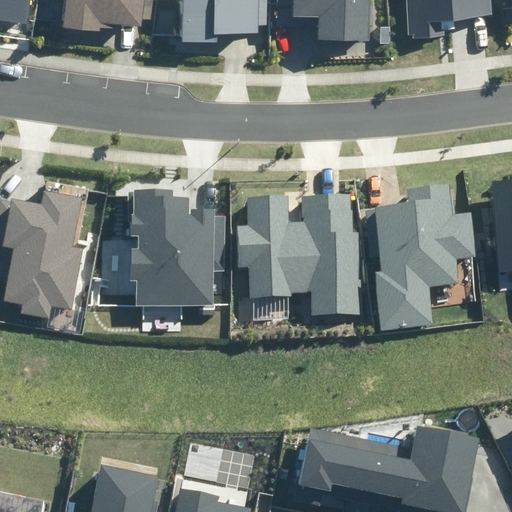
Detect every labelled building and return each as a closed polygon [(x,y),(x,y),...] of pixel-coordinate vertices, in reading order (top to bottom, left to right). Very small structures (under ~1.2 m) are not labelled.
[(0,0),(0,19),(27,24),(31,0),(0,0)] [(64,0),(61,26),(100,32),(101,27),(118,29),(118,23),(141,26),(142,20),(151,21),(153,0),(64,0)] [(182,0),(182,43),(218,43),(218,33),(257,33),(257,24),(267,24),(267,0),(182,0)] [(320,26),(320,39),(371,40),(371,0),(280,0),(280,25),(320,26)] [(404,0),(407,34),(412,33),(412,38),(447,35),(445,21),(493,17),(491,0),(404,0)] [(511,270),(511,178),(489,181),(500,272),(511,270)] [(374,272),(382,332),(433,325),(428,286),(459,282),(456,259),(476,256),(470,213),(453,215),(448,183),(405,188),(408,204),(364,210),(371,257),(381,256),(383,270),(374,272)] [(137,280),(137,306),(214,306),(213,272),(227,272),(226,217),(215,217),(215,210),(192,210),(192,215),(189,214),(189,198),(173,198),(173,191),(130,191),(130,233),(138,233),(138,248),(130,248),(130,280),(137,280)] [(20,314),(49,319),(51,308),(73,311),(83,249),(74,247),(82,198),(45,192),(43,205),(13,200),(12,203),(0,201),(0,203),(0,254),(12,256),(5,300),(22,303),(20,314)] [(249,268),(250,299),(292,297),(292,292),(310,291),(310,315),(362,313),(361,279),(359,279),(357,232),(352,232),(351,210),(348,210),(348,195),(303,197),(303,221),(288,221),(287,196),(248,197),(249,224),(237,225),(238,268),(249,268)] [(395,503),(444,511),(459,511),(473,437),(411,426),(408,445),(304,426),(293,484),(324,490),(326,482),(397,495),(395,503)] [(164,511),(166,504),(154,501),(159,478),(102,467),(93,511),(164,511)] [(248,511),(249,507),(218,500),(219,495),(183,487),(177,511),(248,511)]
